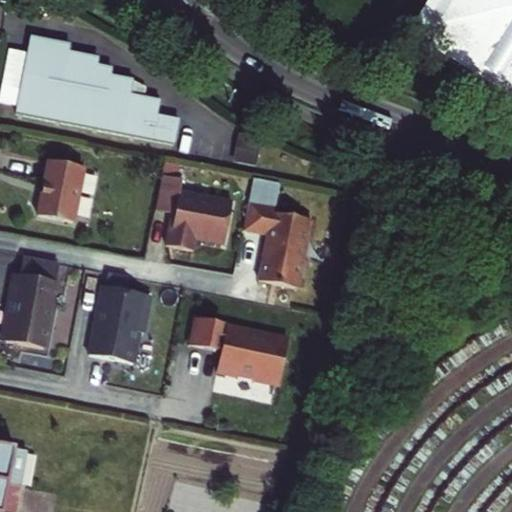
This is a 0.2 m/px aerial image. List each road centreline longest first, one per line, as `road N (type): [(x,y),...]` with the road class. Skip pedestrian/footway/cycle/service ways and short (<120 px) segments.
road 1 (tertiary): [(274,70),(511,162)]
road 2 (tertiary): [(174,0),(274,70)]
